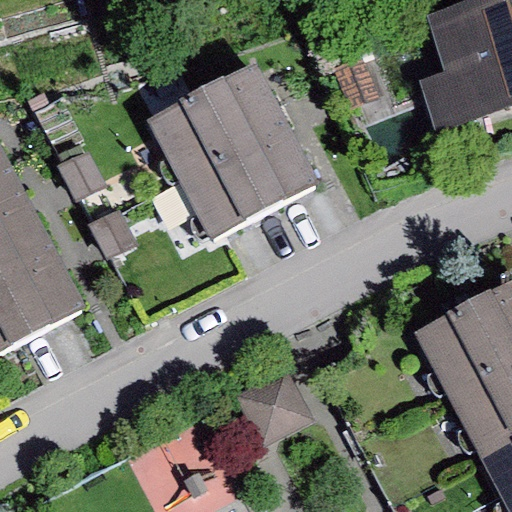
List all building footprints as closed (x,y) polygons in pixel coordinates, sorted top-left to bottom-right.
[(511,6),(430,33),(447,87),(422,95),(438,146),(511,122),(511,6)] [(362,65),(332,78),(349,118),(380,106),(362,65)] [(255,80),(149,137),(181,196),(287,138),(255,80)] [(316,191),(287,138),(181,196),(210,249),(316,191)] [(0,156),(0,200),(18,191),(0,156)] [(87,158),(56,177),(77,211),(108,193),(87,158)] [(18,191),(0,200),(0,284),(52,259),(18,191)] [(122,220),(88,236),(105,271),(139,255),(122,220)] [(52,259),(0,284),(0,364),(84,322),(52,259)] [(511,295),(416,346),(450,412),(511,379),(511,295)] [(288,379),(237,407),(264,456),(315,427),(288,379)] [(511,455),(511,379),(450,412),(482,472),(511,455)] [(201,426),(150,450),(179,511),(229,487),(201,426)] [(511,511),(511,455),(482,472),(504,511),(511,511)]
